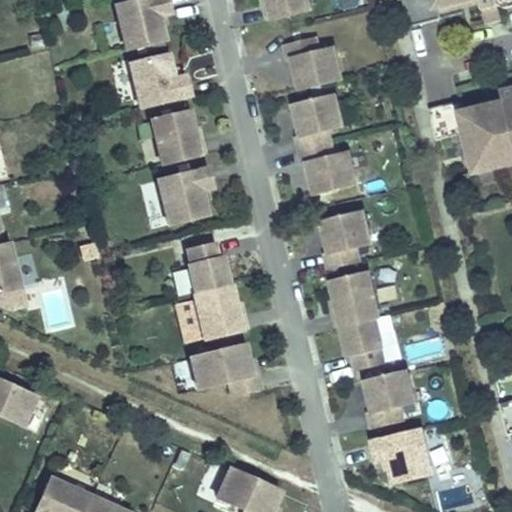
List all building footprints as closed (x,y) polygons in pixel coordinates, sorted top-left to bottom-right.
[(166,0),(154,0),(116,9),(127,55),(165,46),(159,20),(170,17),(166,0)] [(277,23),(271,0),(266,0),(273,24),(277,23)] [(315,14),(311,0),(271,0),(277,23),(315,14)] [(511,0),(403,0),(411,31),(442,23),(439,11),(481,1),(484,12),(498,9),(507,12),(511,10),(511,0)] [(502,23),(498,9),(484,12),(487,27),(502,23)] [(347,83),(340,54),(325,57),(321,43),(290,51),(294,66),(298,64),(305,94),(347,83)] [(169,59),(130,68),(141,113),(191,101),(185,80),(174,83),(169,59)] [(502,96),(511,93),(511,78),(499,82),(502,96)] [(462,105),(432,113),(439,144),(468,138),(477,176),(511,168),(511,93),(502,96),(505,107),(465,117),(462,105)] [(333,133),(349,129),(341,99),(299,109),(306,139),(301,140),(305,155),(337,147),(333,133)] [(201,160),(190,115),(152,124),(163,170),(201,160)] [(363,187),(355,157),(340,160),(337,147),(305,155),(309,169),(313,169),(320,198),(363,187)] [(378,188),(389,185),(384,163),(373,166),(378,188)] [(209,172),(159,184),(170,228),(208,219),(202,195),(213,192),(209,172)] [(377,247),(370,217),(328,227),(335,256),(330,258),(334,271),(365,264),(362,252),(377,247)] [(215,248),(188,254),(192,269),(190,270),(197,300),(231,292),(224,261),(219,262),(215,248)] [(10,250),(0,252),(0,297),(21,292),(10,250)] [(371,276),(336,285),(347,330),(378,322),(382,321),(371,276)] [(231,292),(197,300),(196,301),(206,343),(244,334),(238,308),(234,291),(231,292)] [(244,307),(238,308),(244,334),(250,332),(244,307)] [(378,322),(347,330),(354,358),(359,356),(363,371),(387,365),(383,351),(385,350),(378,322)] [(250,364),(247,350),(193,363),(200,392),(230,385),(233,398),(262,391),(258,377),(254,378),(250,364)] [(254,378),(258,377),(255,363),(250,364),(254,378)] [(411,376),(368,387),(375,414),(371,416),(375,430),(406,423),(403,409),(418,405),(411,376)] [(0,420),(24,431),(37,402),(0,385),(0,420)] [(511,403),(503,406),(503,408),(508,427),(511,437),(511,436),(511,403)] [(425,435),(375,447),(380,465),(391,463),(397,487),(436,477),(425,435)] [(275,511),(277,509),(282,496),(232,473),(219,501),(242,511),(275,511)] [(90,511),(95,502),(52,483),(39,511),(90,511)] [(116,511),(95,502),(90,511),(116,511)]
